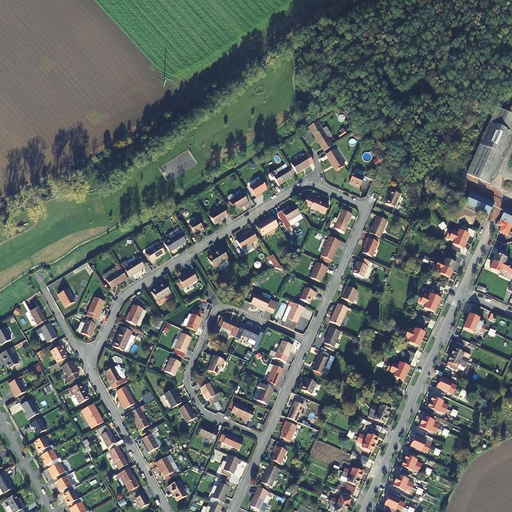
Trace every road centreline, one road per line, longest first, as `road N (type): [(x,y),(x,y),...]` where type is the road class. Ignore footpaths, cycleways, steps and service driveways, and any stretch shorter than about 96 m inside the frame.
road 1 (residential): [(306,342),(366,212),(310,184),(291,188),(120,297),(93,365)]
road 2 (track): [(0,199),(105,149),(331,0)]
road 3 (residential): [(262,441),(201,409),(189,387),(213,316),(232,309),(306,342)]
road 4 (residential): [(461,292),(363,511)]
road 5 (residential): [(169,511),(93,365)]
